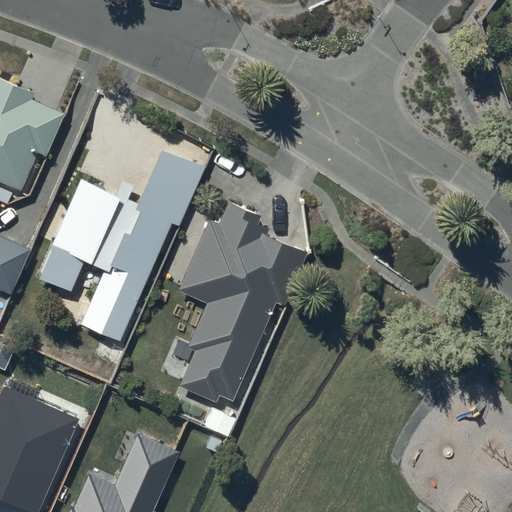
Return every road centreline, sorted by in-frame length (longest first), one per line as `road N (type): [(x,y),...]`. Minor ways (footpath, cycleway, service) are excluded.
road 1 (residential): [(69,5),(237,36),(351,103)]
road 2 (residential): [(321,151),(69,5)]
road 3 (residential): [(511,268),(459,244),(321,151)]
road 4 (residential): [(351,103),(488,193),(511,222)]
road 5 (residential): [(351,103),(421,0)]
